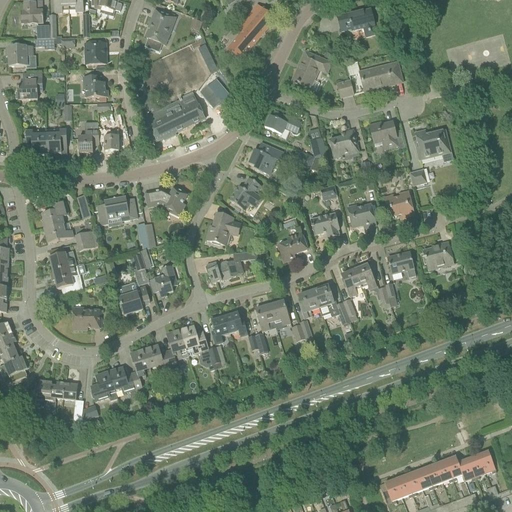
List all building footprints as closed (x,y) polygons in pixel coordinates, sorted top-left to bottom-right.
[(62,13),(69,12),(68,0),(54,0),(55,16),(62,15),(62,13)] [(83,15),(82,0),(68,0),(69,12),(75,12),(75,15),(83,15)] [(94,0),(91,0),(91,8),(95,8),(95,10),(100,11),(99,15),(113,19),(115,13),(120,14),(122,6),(117,5),(118,0),(94,0)] [(232,14),(252,0),(226,0),(223,2),(232,14)] [(24,14),(21,14),(21,27),(38,27),(38,26),(43,26),(43,12),(42,12),(42,2),(35,3),(35,4),(24,5),(24,14)] [(240,63),(275,21),(257,6),(235,32),(239,36),(226,51),(240,63)] [(148,41),(145,49),(159,54),(162,46),(166,48),(177,20),(164,15),(155,11),(149,26),(151,27),(146,40),(148,41)] [(373,27),(374,27),(370,11),(358,15),(358,13),(337,18),(341,34),(350,32),(351,35),(364,31),(366,39),(375,37),(373,27)] [(61,39),(56,39),(55,18),(49,18),(50,28),(50,32),(50,41),(61,41),(61,39)] [(37,29),(37,34),(37,42),(41,42),(50,41),(49,28),(43,29),(37,29)] [(61,51),(75,51),(74,40),(61,41),(61,46),(61,51)] [(54,46),(61,46),(61,41),(50,41),(43,42),(37,42),(35,42),(35,50),(45,49),(45,52),(55,51),(54,46)] [(85,67),(106,66),(106,45),(83,46),(85,67)] [(27,59),(33,59),(33,49),(8,50),(9,69),(28,68),(27,59)] [(404,53),(398,54),(399,58),(401,65),(407,63),(404,53)] [(326,75),(331,65),(305,54),(292,83),(310,91),(318,71),(326,75)] [(364,94),(402,84),(397,65),(359,74),(364,94)] [(105,85),(101,85),(101,78),(82,79),(83,92),(85,92),(85,100),(108,99),(107,93),(105,93),(105,85)] [(37,95),(42,95),(42,81),(21,81),(21,87),(18,87),(18,102),(37,102),(37,95)] [(353,97),(350,87),(349,82),(337,85),(341,100),(353,97)] [(174,135),(205,120),(192,94),(178,100),(179,102),(144,119),(156,144),(169,138),(170,140),(176,138),(174,135)] [(150,96),(136,100),(139,110),(153,106),(151,102),(150,96)] [(270,118),(264,129),(281,137),(280,139),(286,142),(290,133),(291,133),(291,135),(293,137),(295,137),(297,137),(299,135),(299,133),(298,131),(301,125),(294,121),(274,113),(271,118),(270,118)] [(98,144),(98,131),(98,125),(85,125),(85,139),(78,139),(79,155),(93,155),(92,145),(98,144)] [(111,130),(98,131),(98,125),(98,131),(98,144),(104,144),(105,154),(119,154),(118,138),(111,138),(111,130)] [(399,149),(395,134),(392,125),(381,127),(381,125),(369,128),(374,147),(382,145),(384,152),(399,149)] [(60,136),(46,137),(47,156),(61,156),(61,151),(67,151),(66,141),(66,132),(59,132),(60,136)] [(359,155),(356,142),(353,132),(343,135),(345,139),(329,143),(334,161),(359,155)] [(453,163),(451,155),(445,132),(426,137),(425,132),(415,135),(417,143),(414,144),(419,163),(441,157),(443,165),(453,163)] [(32,133),(26,133),(27,151),(32,151),(33,157),(47,156),(46,137),(32,137),(32,133)] [(328,163),(324,149),(321,140),(310,143),(314,159),(328,163)] [(266,148),(265,150),(260,147),(257,153),(255,152),(249,166),(254,168),(253,171),(269,178),(276,162),(280,163),(284,155),(266,148)] [(310,172),(314,160),(300,154),(295,166),(310,172)] [(319,175),(323,163),(316,161),(311,172),(319,175)] [(363,180),(372,178),(369,164),(360,166),(363,180)] [(412,189),(427,185),(424,172),(409,175),(412,189)] [(363,195),(374,192),(371,179),(360,182),(363,195)] [(239,189),(229,203),(238,208),(244,212),(249,206),(255,210),(261,201),(255,197),(261,188),(257,185),(248,180),(241,190),(239,189)] [(182,206),(187,196),(173,189),(170,196),(162,192),(145,195),(148,210),(162,207),(164,208),(162,211),(179,219),(185,207),(182,206)] [(323,203),(337,200),(335,189),(320,193),(323,203)] [(414,218),(412,208),(408,193),(399,196),(400,199),(394,200),(393,197),(384,199),(389,220),(402,217),(403,221),(414,218)] [(85,198),(77,200),(83,221),(91,219),(85,198)] [(104,206),(97,208),(98,218),(100,228),(108,227),(108,224),(121,221),(122,224),(127,223),(137,221),(134,201),(126,202),(125,198),(104,202),(104,206)] [(68,217),(67,213),(65,204),(51,208),(52,214),(42,216),(44,224),(42,224),(44,231),(64,226),(62,218),(68,217)] [(376,227),(374,218),(371,206),(357,210),(356,207),(347,209),(352,230),(366,227),(367,230),(376,227)] [(234,221),(226,219),(216,216),(212,233),(209,232),(206,242),(227,248),(230,237),(238,239),(241,226),(233,224),(234,221)] [(339,231),(337,222),(335,217),(310,223),(314,238),(326,235),(328,241),(339,238),(337,232),(339,231)] [(64,227),(65,227),(64,226),(44,231),(48,246),(74,239),(72,232),(65,234),(64,227)] [(90,234),(74,238),(76,246),(92,242),(90,234)] [(307,252),(304,242),(300,234),(286,240),(288,244),(277,248),(283,265),(295,261),(294,257),(307,252)] [(146,236),(138,238),(140,247),(142,246),(148,245),(147,240),(146,236)] [(149,251),(156,249),(154,238),(147,240),(148,245),(149,251)] [(0,263),(8,264),(9,251),(7,251),(7,240),(0,242),(0,263)] [(92,242),(76,246),(78,254),(94,250),(92,242)] [(428,273),(454,266),(448,245),(439,247),(439,249),(423,253),(428,273)] [(145,271),(154,269),(148,251),(140,254),(145,271)] [(53,275),(77,268),(73,253),(49,259),(53,275)] [(256,269),(264,268),(262,253),(233,256),(233,263),(226,265),(226,263),(216,266),(216,264),(206,267),(212,286),(239,277),(238,276),(244,274),(240,263),(255,262),(256,269)] [(140,254),(129,257),(138,288),(149,284),(145,271),(140,254)] [(409,254),(387,260),(389,270),(392,278),(407,274),(409,280),(416,278),(414,272),(412,264),(409,254)] [(8,264),(0,263),(0,276),(8,277),(8,264)] [(376,290),(371,276),(367,267),(354,272),(360,289),(366,286),(369,293),(376,290)] [(83,292),(77,269),(77,268),(53,275),(51,275),(51,278),(54,277),(57,291),(61,290),(63,297),(83,292)] [(171,287),(177,285),(171,268),(162,271),(164,279),(155,281),(160,301),(167,299),(166,296),(173,294),(171,287)] [(355,291),(360,289),(354,272),(341,277),(350,301),(357,298),(355,291)] [(106,277),(100,279),(102,285),(108,284),(106,277)] [(134,285),(116,291),(119,300),(121,308),(124,318),(143,312),(141,308),(149,305),(146,295),(144,288),(136,291),(134,285)] [(390,310),(397,307),(392,286),(384,287),(385,290),(390,309),(390,310)] [(333,299),(332,300),(328,288),(313,293),(319,310),(322,319),(330,316),(332,320),(338,318),(342,328),(350,325),(348,320),(343,307),(336,309),(333,299)] [(390,310),(390,309),(385,290),(377,292),(381,308),(382,308),(384,312),(390,310)] [(322,319),(319,310),(313,293),(298,298),(302,310),(301,310),(305,322),(309,321),(308,320),(312,318),(311,315),(319,312),(322,319)] [(349,302),(342,305),(343,307),(348,320),(355,318),(355,317),(349,302)] [(290,326),(286,313),(283,303),(269,307),(276,331),(277,333),(285,330),(284,328),(290,326)] [(269,307),(255,311),(258,321),(262,335),(276,331),(269,307)] [(84,313),(84,310),(73,310),(73,332),(87,332),(87,330),(101,330),(101,313),(84,313)] [(244,325),(241,326),(238,315),(224,319),(230,336),(238,334),(240,340),(248,338),(244,325)] [(222,339),(230,336),(224,319),(211,323),(215,334),(211,335),(215,348),(223,345),(222,339)] [(305,342),(312,339),(307,323),(300,325),(305,341),(305,342)] [(0,341),(13,336),(8,324),(0,327),(0,341)] [(305,342),(305,341),(300,325),(299,325),(300,327),(291,330),(296,345),(305,342)] [(193,329),(180,333),(186,353),(188,360),(194,358),(196,357),(198,358),(201,367),(207,370),(208,370),(210,374),(214,372),(212,368),(208,352),(207,352),(203,337),(197,339),(193,329)] [(171,352),(165,354),(170,369),(171,371),(177,369),(175,364),(182,361),(188,360),(186,353),(180,333),(166,337),(171,352)] [(12,345),(16,344),(13,336),(0,341),(0,354),(14,349),(12,345)] [(260,358),(268,355),(263,336),(254,338),(258,351),(260,358)] [(260,358),(258,351),(254,338),(248,340),(251,354),(258,352),(259,358),(260,358)] [(166,356),(161,358),(158,348),(144,352),(149,369),(150,372),(156,370),(157,375),(171,371),(165,354),(166,356)] [(4,367),(19,360),(14,349),(0,354),(0,362),(2,361),(4,367)] [(216,350),(208,352),(212,368),(220,365),(216,350)] [(150,372),(149,369),(144,352),(131,356),(136,374),(130,376),(131,379),(135,393),(142,391),(139,381),(145,379),(143,374),(150,372)] [(8,378),(3,380),(6,387),(26,379),(23,373),(27,371),(28,370),(29,368),(27,365),(26,364),(24,365),(22,359),(19,360),(4,367),(8,378)] [(131,379),(126,380),(123,370),(109,374),(115,394),(123,391),(124,395),(130,393),(133,405),(139,403),(135,393),(131,379)] [(117,401),(115,394),(109,374),(96,378),(99,388),(91,390),(92,394),(91,394),(93,400),(94,400),(95,404),(109,399),(111,403),(117,401)] [(50,408),(50,404),(52,388),(52,384),(39,383),(38,392),(35,391),(34,392),(33,401),(34,402),(45,403),(44,411),(49,412),(50,408)] [(63,401),(64,385),(57,384),(56,388),(52,388),(50,404),(55,404),(55,401),(63,401)] [(76,403),(78,387),(64,385),(63,401),(76,403)] [(73,422),(74,423),(75,427),(83,424),(82,420),(82,412),(83,408),(75,407),(73,422)] [(83,424),(98,418),(94,408),(82,412),(82,420),(83,424)] [(47,427),(48,418),(32,416),(36,426),(47,427)] [(492,477),(496,475),(488,454),(478,458),(485,476),(491,474),(492,477)] [(456,480),(462,477),(454,456),(450,458),(452,460),(445,463),(453,484),(457,483),(456,480)] [(468,461),(458,465),(454,456),(462,477),(464,484),(471,481),(472,484),(476,483),(468,461)] [(478,479),(485,476),(478,458),(468,461),(476,483),(479,482),(478,479)] [(445,463),(439,465),(438,462),(434,464),(442,485),(448,482),(449,485),(453,484),(445,463)] [(435,487),(442,485),(434,464),(430,465),(431,468),(425,470),(433,492),(436,490),(435,487)] [(425,470),(418,473),(417,470),(414,471),(422,492),(428,490),(429,493),(433,492),(425,470)] [(415,495),(422,492),(414,471),(410,473),(411,476),(405,478),(413,499),(416,498),(415,495)] [(405,478),(398,480),(397,478),(393,479),(401,500),(408,498),(409,500),(413,499),(405,478)] [(395,503),(401,500),(393,479),(390,480),(391,483),(384,485),(392,507),(396,505),(395,503)] [(348,511),(345,503),(340,505),(342,511),(348,511)]
